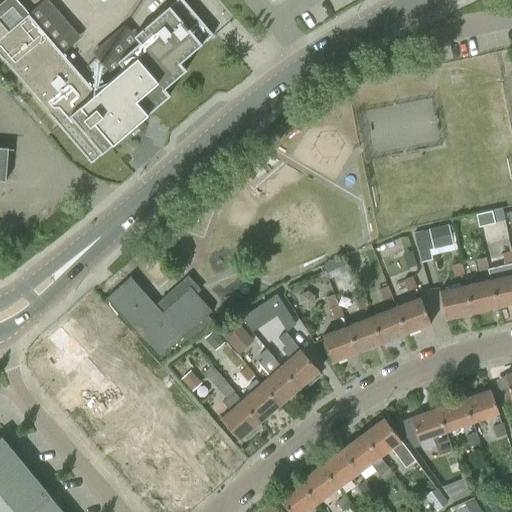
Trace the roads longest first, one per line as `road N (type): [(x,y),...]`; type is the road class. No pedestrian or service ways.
road 1 (tertiary): [(0,319),(127,224),(306,68),(429,0)]
road 2 (residential): [(222,511),(315,428),(387,384),(451,356),(511,343)]
road 3 (residential): [(121,511),(20,397),(0,339)]
